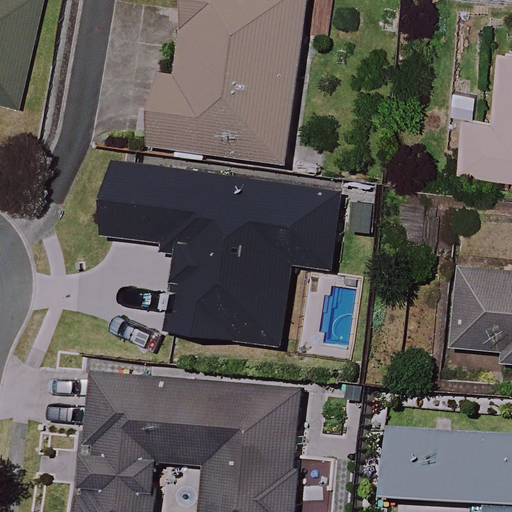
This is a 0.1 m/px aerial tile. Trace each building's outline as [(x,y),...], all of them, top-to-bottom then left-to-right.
[(0,0),(0,96),(27,102),(49,0),(0,0)] [(319,0),(196,0),(187,77),(169,75),(160,146),(299,164),(319,0)] [(511,42),(508,43),(502,118),(470,115),(465,169),(511,173),(511,42)] [(124,159),(113,238),(168,246),(166,264),(184,267),(175,329),(289,344),(300,265),(339,270),(350,191),(124,159)] [(511,364),(511,267),(463,266),(459,349),(510,351),(509,364),(511,364)] [(208,511),(305,511),(312,388),(97,377),(90,511),(166,511),(169,464),(211,467),(208,511)] [(511,511),(511,433),(393,429),(390,497),(496,501),(495,511),(511,511)]
